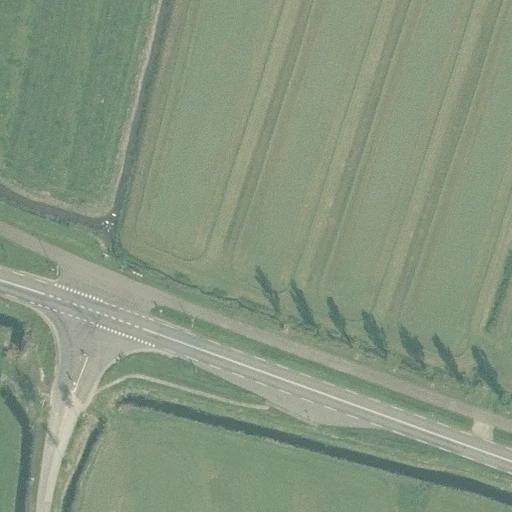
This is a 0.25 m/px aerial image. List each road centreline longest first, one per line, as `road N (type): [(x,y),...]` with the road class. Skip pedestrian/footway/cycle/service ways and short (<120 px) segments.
road 1 (unclassified): [(107,279),(484,417)]
road 2 (secondary): [(471,447),(97,312)]
road 3 (unclassified): [(40,511),(97,312)]
